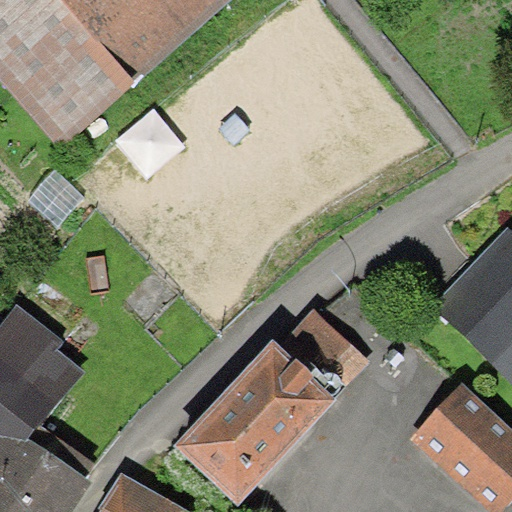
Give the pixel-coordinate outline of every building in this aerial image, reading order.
[(99,39),(65,0),(0,0),(0,65),(63,140),(133,78),(99,39)] [(65,0),(99,39),(143,0),(65,0)] [(223,0),(143,0),(99,39),(133,78),(223,0)] [(475,276),(445,308),(501,362),(511,351),(511,238),(475,276)] [(34,289),(0,334),(0,340),(42,373),(78,324),(34,289)] [(319,316),(281,357),(327,401),(366,359),(319,316)] [(0,455),(10,442),(23,451),(38,432),(68,394),(42,373),(0,340),(0,455)] [(511,351),(501,362),(511,372),(511,351)] [(185,451),(240,501),(288,450),(331,404),(327,401),(281,357),(274,352),(185,451)] [(420,436),(501,511),(504,511),(511,504),(511,435),(462,390),(420,436)] [(75,458),(38,432),(23,451),(63,476),(75,458)] [(0,511),(63,511),(80,489),(63,476),(23,451),(10,442),(0,455),(0,511)] [(169,511),(127,487),(112,511),(169,511)]
